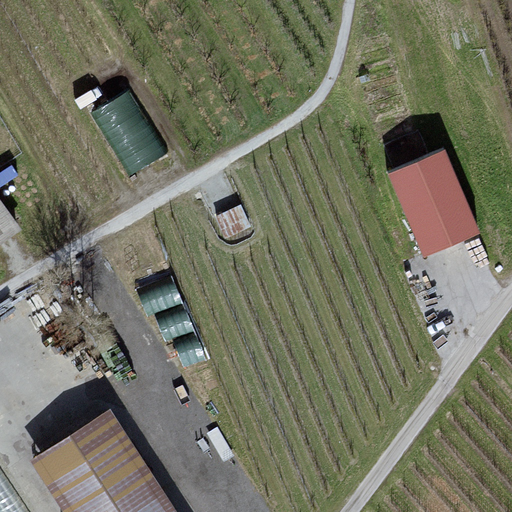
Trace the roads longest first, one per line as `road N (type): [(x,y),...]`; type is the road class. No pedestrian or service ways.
road 1 (unclassified): [(348,0),(322,102),(0,296)]
road 2 (residential): [(511,293),(347,511)]
